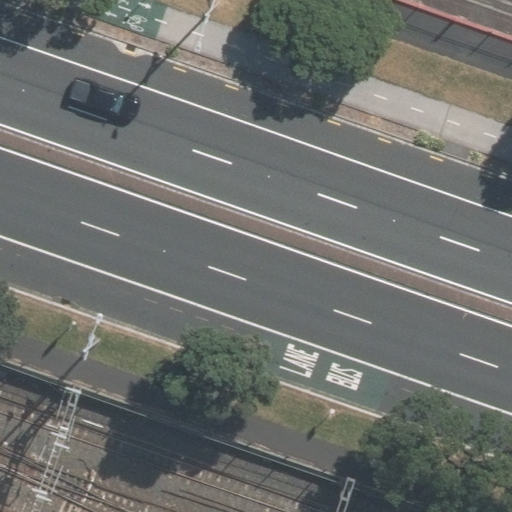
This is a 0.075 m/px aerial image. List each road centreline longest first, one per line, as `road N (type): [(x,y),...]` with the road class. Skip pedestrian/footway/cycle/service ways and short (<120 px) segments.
road 1 (primary): [(0,37),(511,218)]
road 2 (primary): [(511,372),(0,195)]
